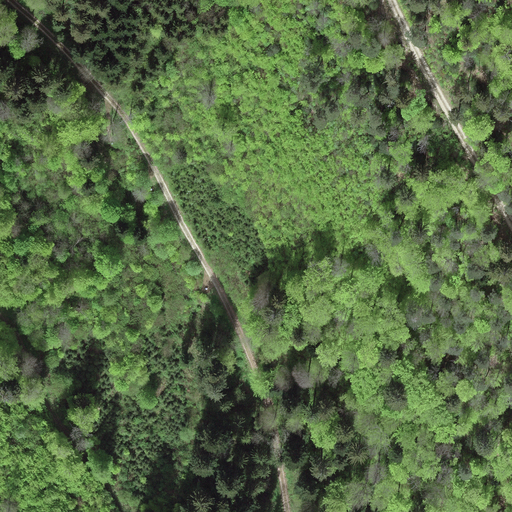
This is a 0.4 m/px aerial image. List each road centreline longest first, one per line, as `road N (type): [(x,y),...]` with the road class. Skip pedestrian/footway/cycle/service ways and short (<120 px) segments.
road 1 (track): [(287,511),(270,411),(249,352),(139,138),(93,76),(8,0)]
road 2 (track): [(393,0),(511,223)]
road 3 (track): [(0,306),(53,410),(124,511)]
